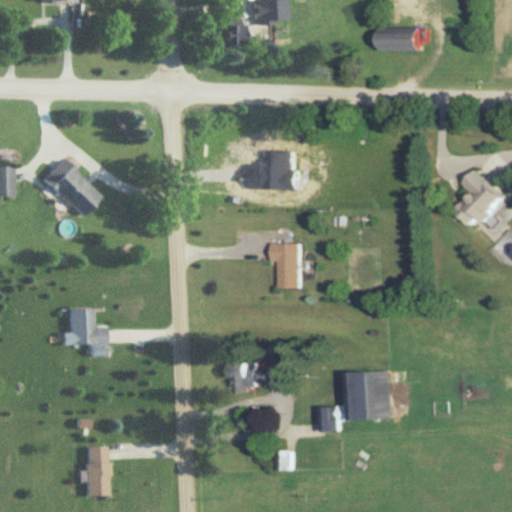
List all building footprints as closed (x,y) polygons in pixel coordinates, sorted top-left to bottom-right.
[(273,2),(254,2),(254,27),(273,27),(273,2)] [(220,24),(221,47),(245,46),(244,23),(220,24)] [(433,53),(433,30),(383,30),(383,53),(433,53)] [(43,180),(83,219),(103,199),(63,160),(43,180)] [(0,198),(13,198),(13,167),(0,167),(0,198)] [(479,194),(463,211),(479,224),(485,218),(492,224),(511,200),(511,196),(483,171),(470,186),(479,194)] [(304,244),(273,244),(273,263),(283,263),(283,290),(304,290),(304,244)] [(69,334),(62,334),(62,347),(107,346),(107,328),(94,328),(94,310),(69,311),(69,334)] [(239,390),(288,389),(287,369),(258,370),(258,363),(238,364),(239,390)] [(395,421),(392,373),(348,375),(349,408),(322,409),(323,434),(343,433),(343,424),(395,421)] [(86,498),(108,498),(108,448),(86,448),(86,498)]
